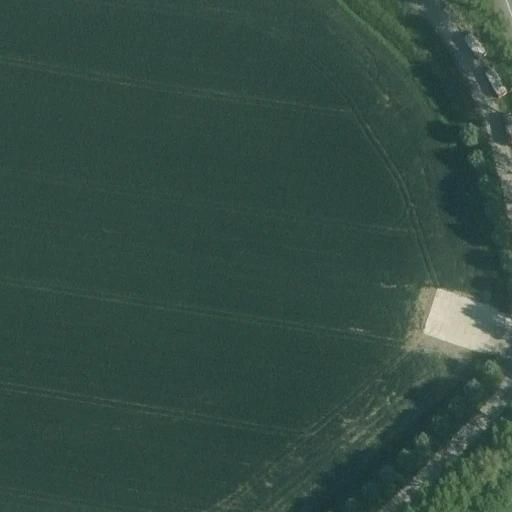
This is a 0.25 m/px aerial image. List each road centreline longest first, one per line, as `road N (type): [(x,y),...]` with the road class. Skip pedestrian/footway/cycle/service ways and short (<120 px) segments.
road 1 (unclassified): [(511,178),(496,106),(414,0)]
road 2 (unclassified): [(391,511),(511,387)]
